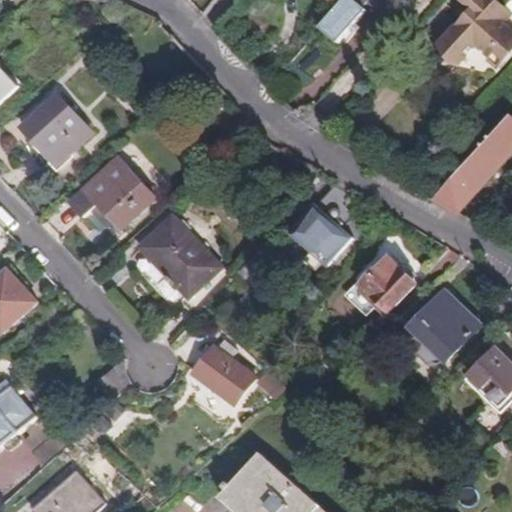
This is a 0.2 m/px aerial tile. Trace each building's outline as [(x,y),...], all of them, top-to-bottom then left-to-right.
[(342,0),(337,7),(319,30),(337,45),(365,11),(357,4),(360,0),(382,0),(383,1),(384,0),(342,0)] [(494,53),(504,62),(511,53),(511,32),(502,24),(511,13),(495,0),(460,0),(471,9),(437,47),(440,58),(438,61),(445,66),(460,66),(476,47),(489,58),(494,53)] [(499,69),(504,62),(494,53),(489,58),(488,60),(499,69)] [(0,105),(18,90),(0,71),(0,105)] [(57,168),(92,136),(58,98),(22,131),(57,168)] [(437,201),(460,216),(511,157),(511,121),(509,118),(437,201)] [(103,219),(117,234),(151,203),(114,162),(65,207),(88,234),(96,226),(103,219)] [(354,212),(363,200),(347,191),(342,198),(345,202),(329,218),(325,214),(296,240),(330,277),(359,250),(348,237),(363,223),(354,212)] [(110,241),(117,234),(103,219),(96,226),(110,241)] [(192,323),(199,318),(233,285),(172,220),(143,246),(153,255),(145,262),(172,291),(175,289),(187,303),(180,310),(192,323)] [(255,286),(276,266),(262,251),(240,271),(255,286)] [(387,316),(415,287),(388,262),(361,290),(387,316)] [(0,342),(3,345),(37,314),(8,281),(0,287),(0,342)] [(447,365),(478,331),(445,299),(411,333),(447,365)] [(231,411),(251,384),(208,352),(188,380),(231,411)] [(501,409),(511,397),(511,368),(493,352),(469,379),(501,409)] [(397,363),(389,356),(374,370),(383,378),(397,363)] [(93,384),(109,402),(126,386),(122,379),(119,372),(120,362),(118,361),(93,384)] [(273,405),(285,394),(265,376),(254,388),(273,405)] [(24,430),(38,419),(4,386),(0,389),(0,421),(15,438),(24,430)] [(43,465),(67,442),(38,419),(24,430),(29,437),(23,443),(43,465)] [(0,421),(0,450),(15,438),(0,421)] [(232,511),(320,511),(259,458),(221,502),(232,511)] [(40,511),(100,511),(111,504),(84,470),(37,508),(40,511)]
